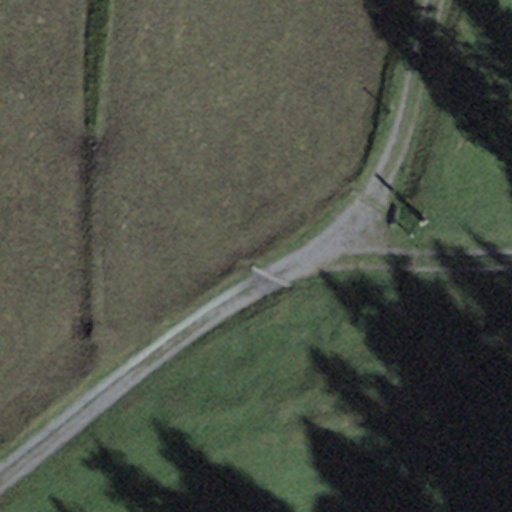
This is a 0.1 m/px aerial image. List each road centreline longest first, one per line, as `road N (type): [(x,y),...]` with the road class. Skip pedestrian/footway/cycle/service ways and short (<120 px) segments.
road 1 (track): [(0,482),(194,324),(325,254)]
road 2 (track): [(325,254),(375,196),(401,138),(435,0)]
road 3 (track): [(325,254),(511,258)]
